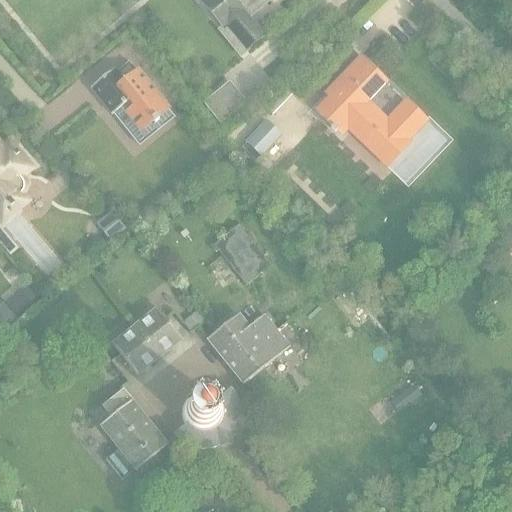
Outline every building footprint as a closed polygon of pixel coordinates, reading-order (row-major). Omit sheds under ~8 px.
[(200,0),(199,1),(220,26),(216,30),(240,59),(250,51),(247,48),(262,36),(248,19),(271,0),(200,0)] [(168,109),(136,70),(134,72),(127,64),(116,73),(113,69),(89,89),(111,115),(120,108),(139,132),(151,122),(153,124),(157,121),(156,119),(168,109)] [(406,143),(425,124),(404,103),(385,123),(366,104),(384,85),(366,67),(341,93),(337,89),(314,113),(330,128),(339,119),(365,145),(367,143),(375,150),(373,152),(380,159),(382,157),(390,165),(408,146),(406,143)] [(202,103),(220,124),(246,102),(229,81),(202,103)] [(267,117),(242,145),(256,158),(282,131),(267,117)] [(11,137),(4,143),(0,138),(0,225),(1,227),(32,201),(27,195),(28,191),(29,188),(29,185),(28,181),(26,178),(36,169),(11,137)] [(95,223),(110,242),(126,229),(111,211),(95,223)] [(213,246),(245,286),(270,266),(238,226),(213,246)] [(12,294),(28,312),(40,301),(24,284),(12,294)] [(133,328),(158,358),(180,340),(156,310),(133,328)] [(250,351),(275,331),(262,316),(247,328),(237,315),(206,340),(222,360),(244,343),(250,351)] [(135,376),(158,358),(133,328),(110,346),(135,376)] [(244,343),(222,360),(242,385),(288,348),(275,331),(250,351),(244,343)] [(55,365),(62,374),(78,362),(70,352),(55,365)] [(390,402),(399,413),(422,395),(413,384),(390,402)] [(184,426),(173,435),(175,437),(176,439),(178,441),(180,442),(182,444),(184,445),(186,446),(189,447),(191,448),(193,449),(196,449),(198,450),(201,450),(203,450),(205,450),(208,450),(210,449),(213,449),(215,448),(217,447),(218,448),(232,437),(231,436),(233,434),(234,432),(235,429),(236,427),(237,425),(238,422),(238,420),(238,417),(239,415),(239,413),(238,410),(238,408),(237,405),(237,403),(236,400),(235,398),(234,396),(232,394),(231,392),(229,390),(218,399),(216,397),(213,395),(210,394),(207,393),(204,392),(201,392),(197,393),(194,394),(191,395),(189,397),(186,399),(184,402),(183,405),(182,408),(181,411),(181,414),(181,417),(182,420),(183,424),(184,426)] [(99,426),(135,472),(166,447),(122,392),(102,407),(110,417),(99,426)]
